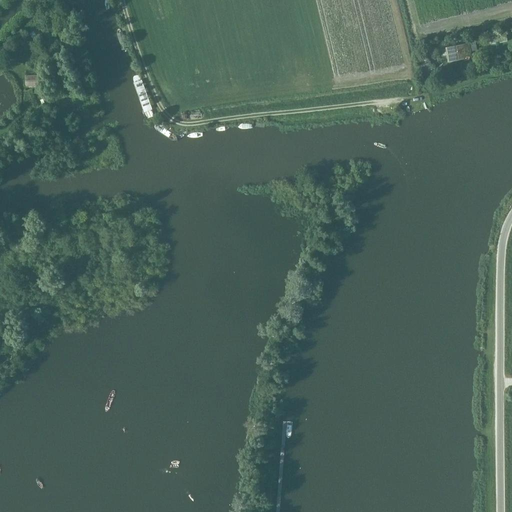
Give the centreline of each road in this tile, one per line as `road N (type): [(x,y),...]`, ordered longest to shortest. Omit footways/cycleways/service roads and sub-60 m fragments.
road 1 (track): [(122,0),(154,95),(180,124),(401,97)]
road 2 (unclassified): [(499,511),(501,253),(511,215)]
